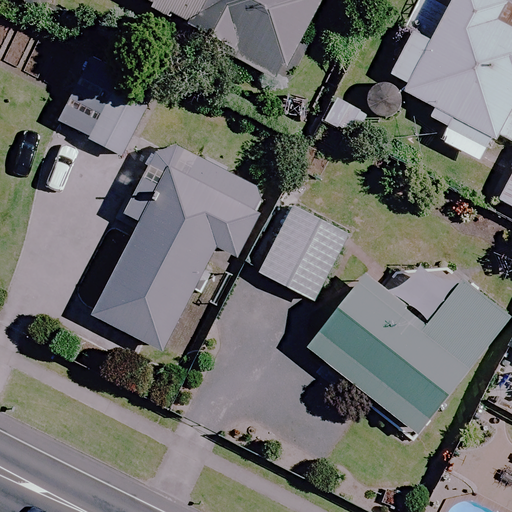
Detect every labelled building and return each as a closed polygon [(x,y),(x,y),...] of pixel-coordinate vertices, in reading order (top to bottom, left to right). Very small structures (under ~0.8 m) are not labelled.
[(35,0),(11,0),(30,9),(35,0)] [(135,0),(279,83),(326,0),(135,0)] [(422,120),(444,131),(437,144),(485,168),(511,113),(511,175),(498,204),(511,210),(511,0),(419,0),(379,82),(428,107),(422,120)] [(156,97),(91,60),(55,124),(120,161),(156,97)] [(292,211),(181,152),(92,319),(162,356),(218,252),(316,305),(349,242),(292,211)] [(454,294),(422,268),(395,303),(369,283),(311,356),(419,440),(435,419),(452,432),(478,398),(461,385),(511,320),(463,282),(454,294)]
